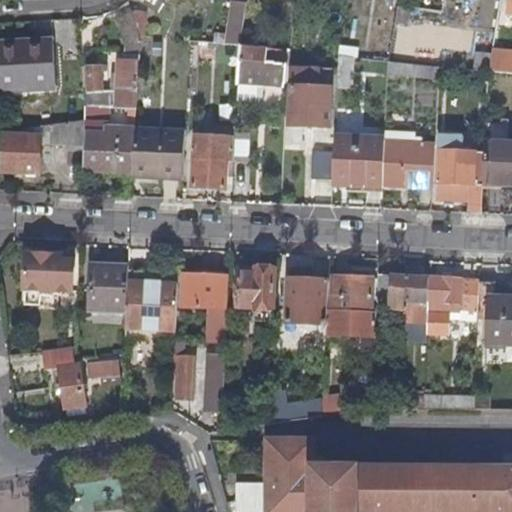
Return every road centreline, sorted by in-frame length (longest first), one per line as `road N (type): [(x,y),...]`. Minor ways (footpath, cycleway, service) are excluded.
road 1 (residential): [(0,222),(511,246)]
road 2 (residential): [(0,465),(144,442),(181,453),(201,511)]
